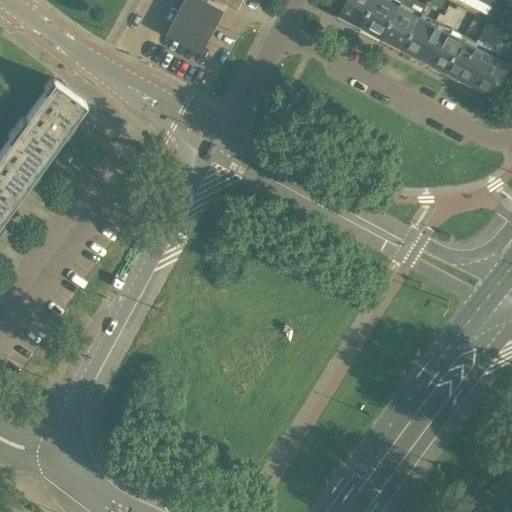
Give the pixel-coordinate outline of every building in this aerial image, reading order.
[(200,0),(203,1),(203,0),(218,0),(235,9),(239,0),(200,0)] [(345,0),(346,0),(341,11),(349,16),(351,19),(361,25),(374,0),(345,0)] [(374,0),(361,25),(372,31),(375,30),(383,34),(400,0),(374,0)] [(400,0),(383,34),(390,37),(391,41),(402,47),(420,14),(409,8),(412,0),(400,0)] [(508,0),(481,0),(481,1),(491,6),(488,13),(507,24),(509,20),(511,20),(511,1),(510,0),(509,0),(508,0)] [(420,14),(402,47),(412,52),(416,51),(425,56),(441,25),(422,15),(420,14)] [(441,25),(425,56),(433,60),(435,64),(445,70),(463,37),(441,25)] [(463,37),(445,70),(456,75),(460,74),(476,83),(477,86),(484,90),(487,89),(489,90),(498,74),(501,76),(502,77),(510,62),(506,59),(492,52),(495,47),(496,45),(478,35),(475,43),(463,37)] [(48,151),(84,102),(51,79),(16,127),(48,151)] [(0,148),(0,189),(13,199),(48,151),(16,127),(0,148)] [(0,217),(13,199),(0,189),(0,217)]
